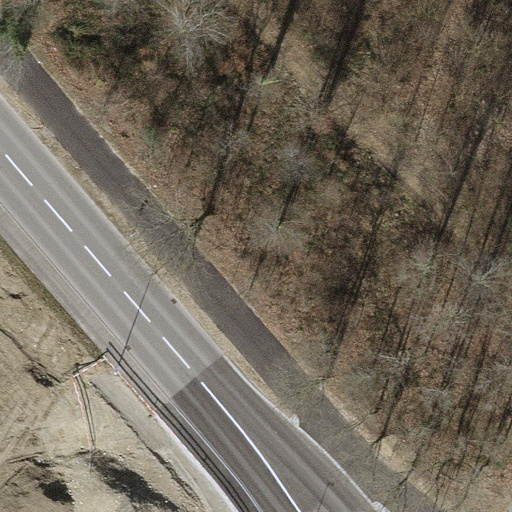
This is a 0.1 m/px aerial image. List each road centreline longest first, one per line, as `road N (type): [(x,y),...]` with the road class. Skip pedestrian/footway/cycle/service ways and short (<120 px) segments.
road 1 (tertiary): [(312,511),(0,150)]
road 2 (track): [(511,265),(248,0)]
